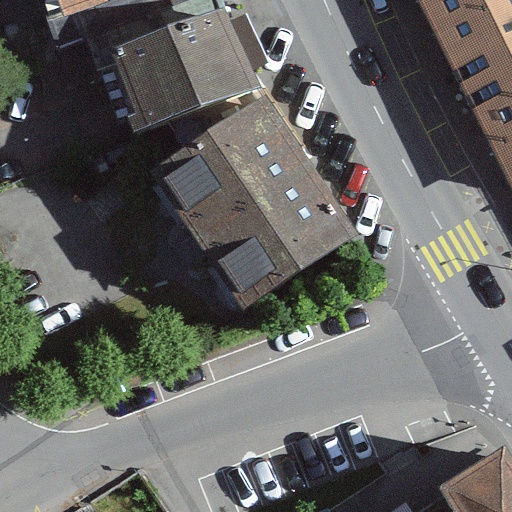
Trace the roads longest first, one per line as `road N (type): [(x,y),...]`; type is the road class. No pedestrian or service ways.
road 1 (unclassified): [(493,319),(24,500)]
road 2 (secondary): [(323,0),(386,142),(493,319)]
